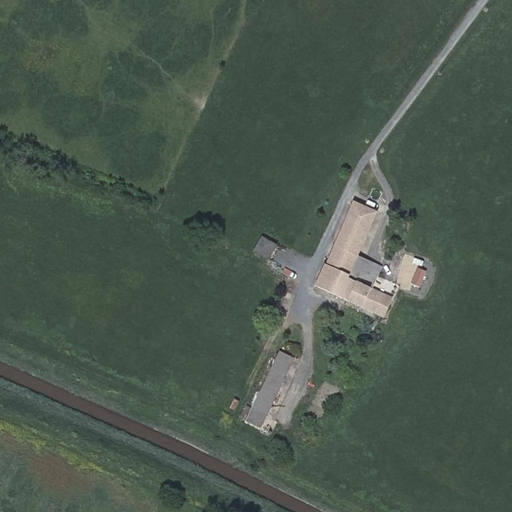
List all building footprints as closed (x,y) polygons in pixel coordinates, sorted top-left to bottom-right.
[(357,203),(339,241),(365,254),(382,215),(357,203)] [(277,245),(261,236),(253,251),(269,261),(277,245)] [(365,254),(339,241),(329,263),(356,275),(360,264),(365,254)] [(354,280),(356,275),(329,263),(328,265),(326,266),(317,285),(378,315),(387,295),(379,291),(381,287),(373,283),(371,288),(354,280)] [(386,275),(360,264),(356,275),(354,280),(371,288),(373,283),(374,281),(382,284),(386,275)] [(412,284),(423,287),(427,269),(417,267),(412,284)] [(397,299),(387,295),(378,315),(388,320),(397,299)] [(280,351),(246,422),(261,429),(296,359),(280,351)] [(248,406),(241,417),(246,419),(252,408),(248,406)]
